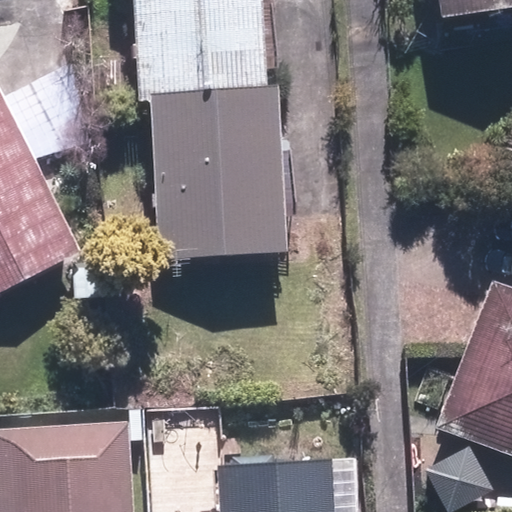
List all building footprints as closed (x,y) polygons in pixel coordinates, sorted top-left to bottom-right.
[(122,0),(128,110),(140,109),(148,267),(276,261),(267,91),(254,92),(248,0),(122,0)] [(511,0),(420,0),(424,28),(511,17),(511,0)] [(0,115),(0,292),(73,255),(0,115)] [(511,294),(481,284),(428,435),(511,464),(511,294)] [(127,511),(121,424),(0,431),(0,511),(127,511)] [(325,511),(322,463),(207,472),(209,511),(325,511)]
